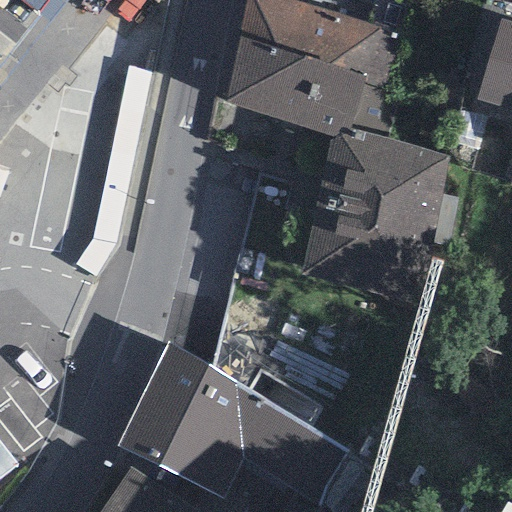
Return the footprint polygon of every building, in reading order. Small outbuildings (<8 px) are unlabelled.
[(10,0),(48,26),(66,0),(10,0)] [(397,37),(262,0),(250,0),(237,48),(364,83),(383,88),(397,37)] [(511,28),(501,25),(476,104),(511,115),(511,28)] [(349,136),(364,83),(237,48),(220,109),(331,139),(333,132),(349,136)] [(298,278),(415,307),(451,161),(349,136),(333,132),(331,139),(298,278)] [(169,348),(114,452),(226,507),(241,462),(320,508),(347,454),(169,348)] [(0,451),(0,482),(15,471),(0,451)] [(203,511),(128,467),(101,511),(203,511)]
